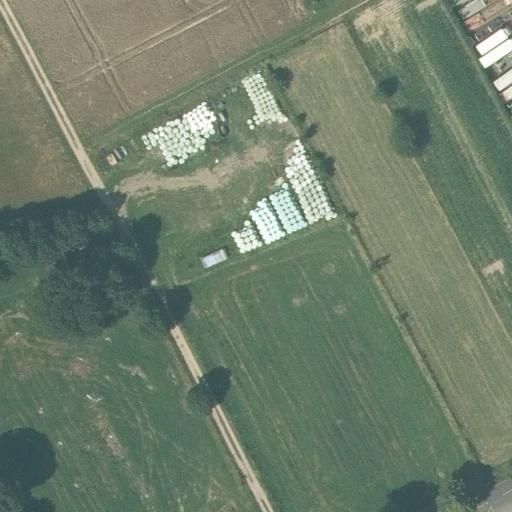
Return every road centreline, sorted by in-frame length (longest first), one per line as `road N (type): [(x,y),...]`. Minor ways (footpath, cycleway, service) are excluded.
road 1 (track): [(0,2),(151,260),(280,511)]
road 2 (track): [(333,0),(77,143)]
